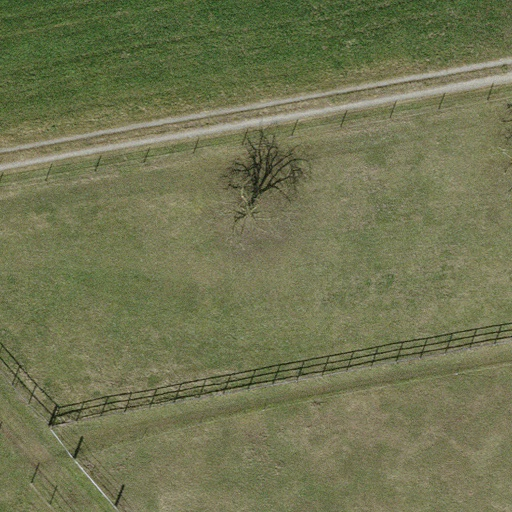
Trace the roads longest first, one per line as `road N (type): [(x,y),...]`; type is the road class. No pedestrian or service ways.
road 1 (track): [(0,159),(511,68)]
road 2 (track): [(92,511),(0,404)]
